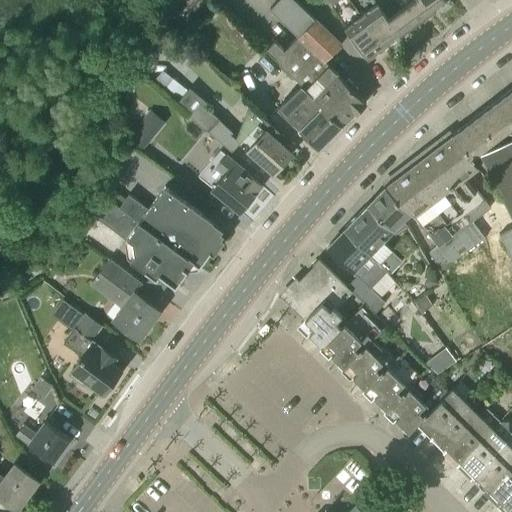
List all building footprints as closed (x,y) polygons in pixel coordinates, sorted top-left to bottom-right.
[(186,7),(178,0),(174,0),(165,9),(174,18),(186,7)] [(209,0),(184,0),(197,12),(209,0)] [(277,0),(271,7),(299,35),(300,35),(324,59),(339,43),(296,0),(277,0)] [(413,0),(388,19),(400,36),(431,13),(421,0),(413,0)] [(421,0),(431,13),(447,2),(446,0),(421,0)] [(377,4),(361,15),(384,47),(400,36),(388,19),(377,4)] [(384,47),(361,15),(345,27),(368,59),(384,47)] [(177,62),(190,44),(179,35),(165,53),(177,62)] [(276,58),(302,84),(317,98),(342,125),(354,113),(355,113),(366,102),(355,91),(358,88),(348,78),(345,81),(324,59),(300,35),(299,35),(284,50),(274,40),(266,48),(276,59),(276,58)] [(317,98),(302,84),(277,108),(293,123),(293,122),(319,148),(342,125),(317,98)] [(191,112),(188,115),(209,133),(220,119),(204,106),(207,103),(190,87),(179,100),(191,112)] [(511,161),(511,89),(455,133),(479,165),(488,176),(492,174),(511,161)] [(263,118),(240,142),(274,173),(292,153),(277,139),(281,135),(263,118)] [(143,150),(151,141),(136,128),(128,137),(143,150)] [(479,165),(455,133),(386,186),(411,210),(437,246),(430,251),(440,270),(485,238),(473,221),(491,207),(466,175),(479,165)] [(251,199),(262,185),(226,155),(226,154),(220,149),(197,176),(241,212),(244,208),(246,210),(253,200),(251,199)] [(511,214),(511,161),(492,174),(511,214)] [(111,199),(111,200),(200,266),(203,263),(204,262),(203,262),(205,260),(206,259),(205,259),(207,257),(208,256),(225,232),(203,215),(204,214),(166,185),(149,208),(129,193),(126,198),(112,187),(106,196),(111,199)] [(411,211),(386,186),(368,205),(394,228),(398,232),(408,225),(402,219),(411,211)] [(200,266),(111,200),(97,218),(125,239),(127,241),(129,238),(140,246),(131,259),(152,274),(145,284),(160,295),(170,281),(176,285),(179,280),(185,280),(184,274),(188,269),(185,266),(190,259),(199,266),(198,266),(199,267),(200,266)] [(368,205),(345,227),(370,253),(388,270),(391,273),(402,261),(387,246),(385,249),(379,243),(394,228),(368,205)] [(511,216),(496,224),(511,256),(511,216)] [(376,312),(386,301),(371,288),(388,270),(370,253),(345,227),(345,228),(327,247),(352,271),(357,276),(348,285),(376,312)] [(132,275),(110,258),(97,274),(119,290),(113,298),(124,306),(114,319),(140,338),(160,311),(136,292),(143,283),(132,275)] [(305,318),(314,327),(323,318),(321,316),(322,315),(319,312),(324,307),(329,312),(334,307),(335,307),(351,290),(349,288),(319,258),(313,263),(314,265),(299,281),(301,283),(288,296),(308,316),(305,318)] [(11,279),(16,288),(28,281),(22,272),(11,279)] [(426,294),(416,301),(423,312),(433,305),(426,294)] [(51,314),(73,330),(85,314),(63,298),(51,314)] [(345,367),(350,362),(368,342),(381,330),(362,312),(365,310),(361,306),(348,320),(347,321),(328,340),(337,349),(332,354),(335,358),(345,367)] [(323,345),(328,340),(347,321),(348,320),(335,307),(334,307),(329,312),(324,307),(319,312),(322,315),(321,316),(323,318),(314,327),(311,331),(310,332),(310,333),(313,336),(323,345)] [(114,379),(121,369),(112,362),(116,357),(92,340),(103,325),(86,313),(85,314),(73,330),(64,342),(82,355),(72,369),(104,392),(106,390),(109,390),(115,383),(114,379)] [(366,388),(372,384),(395,359),(374,338),(381,330),(368,342),(350,362),(359,370),(355,374),(353,376),(354,376),(366,388)] [(380,392),(375,397),(388,410),(420,376),(399,355),(395,359),(372,384),(380,392)] [(31,388),(44,398),(54,385),(41,375),(31,388)] [(409,431),(420,420),(433,406),(421,394),(422,394),(412,384),(393,404),(401,413),(396,418),(409,431)] [(421,428),(430,437),(465,402),(451,388),(433,406),(420,420),(425,425),(421,428)] [(443,443),(447,447),(478,415),(465,402),(430,437),(440,446),(443,443)] [(448,455),(457,463),(491,427),(479,415),(478,415),(447,447),(443,451),(444,452),(448,448),(452,452),(448,455)] [(16,434),(53,461),(70,438),(46,420),(37,434),(24,424),(16,434)] [(470,470),(474,473),(505,441),(491,427),(457,463),(466,473),(470,470)] [(475,481),(484,490),(511,461),(511,447),(506,441),(505,441),(474,473),(470,477),(471,478),(475,474),(478,478),(475,481)] [(497,503),(497,504),(511,488),(511,461),(484,490),(493,499),(497,496),(500,500),(497,503)] [(0,496),(18,509),(39,481),(15,464),(2,480),(0,478),(0,496)] [(502,508),(506,511),(511,511),(511,488),(497,504),(502,508)]
